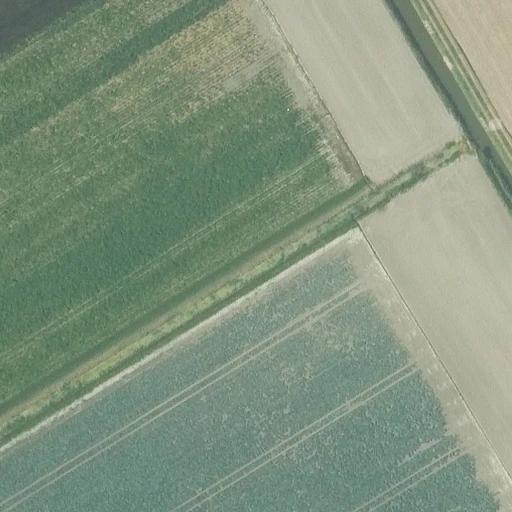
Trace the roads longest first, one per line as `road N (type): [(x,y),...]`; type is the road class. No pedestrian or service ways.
road 1 (track): [(428,0),(511,141)]
road 2 (track): [(445,122),(373,0)]
